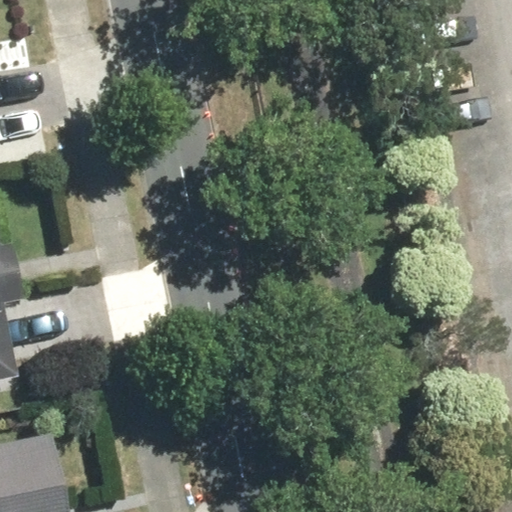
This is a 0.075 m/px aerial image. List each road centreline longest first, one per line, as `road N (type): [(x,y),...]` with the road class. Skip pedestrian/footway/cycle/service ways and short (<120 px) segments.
road 1 (residential): [(152,0),(257,511)]
road 2 (track): [(306,0),(403,511)]
